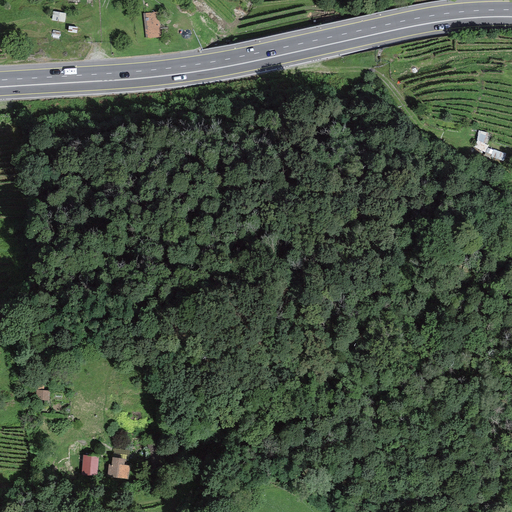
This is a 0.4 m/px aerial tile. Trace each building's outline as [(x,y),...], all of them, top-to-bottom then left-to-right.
[(66,15),(53,12),(51,20),(65,23),(66,15)] [(159,13),(143,14),(146,39),(161,38),(159,13)] [(490,134),(479,131),(475,146),(503,162),(506,154),(494,149),(494,150),(488,148),(489,146),(485,144),(486,140),(488,141),(490,134)] [(40,374),(24,372),(22,382),(38,384),(39,380),(40,374)] [(36,390),(36,399),(48,400),(49,391),(44,390),(44,381),(39,380),(38,384),(38,390),(36,390)] [(159,443),(147,444),(150,471),(161,470),(159,443)] [(83,455),(81,476),(97,477),(98,457),(87,456),(83,455)] [(109,465),(107,477),(128,479),(129,466),(124,465),(125,459),(112,458),(111,465),(109,465)]
